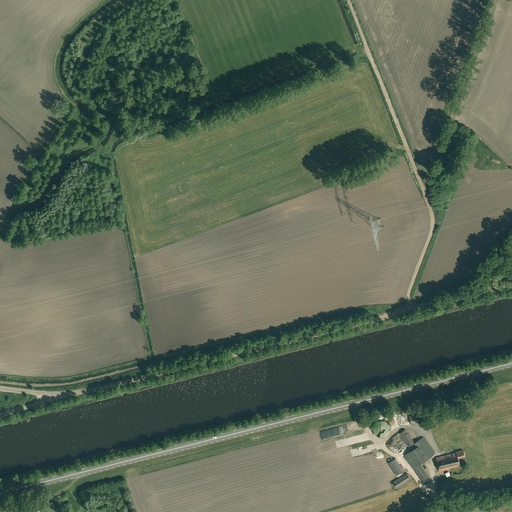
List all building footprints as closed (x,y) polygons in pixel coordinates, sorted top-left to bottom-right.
[(409,416),(412,425),(429,420),(425,410),(409,416)] [(391,430),(391,428),(391,427),(390,425),(389,424),(388,423),(387,422),(386,422),(384,422),(382,422),(380,422),(379,423),(378,424),(377,425),(376,427),(375,428),(375,430),(375,431),(376,433),(376,434),(377,435),(379,436),(380,437),(383,438),(384,438),(386,437),(388,437),(389,436),(390,434),(391,433),(391,431),(391,430)] [(417,447),(405,455),(414,468),(434,454),(423,437),(415,443),(417,447)] [(458,458),(465,456),(463,450),(456,452),(456,453),(436,458),(439,471),(449,469),(449,468),(461,465),(458,458)] [(395,459),(389,463),(397,475),(403,471),(395,459)] [(414,468),(424,483),(430,478),(420,464),(414,468)] [(411,480),(407,473),(393,482),(397,489),(411,480)]
